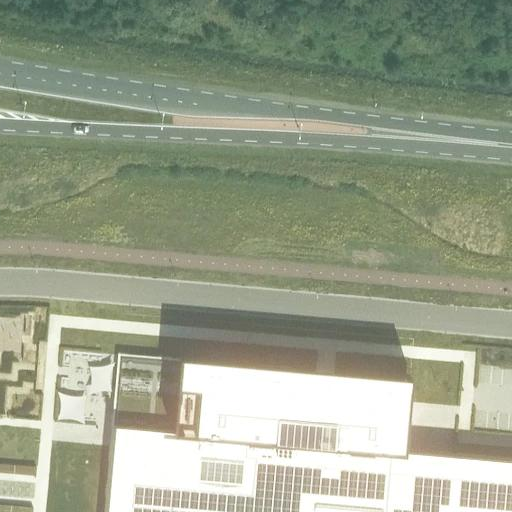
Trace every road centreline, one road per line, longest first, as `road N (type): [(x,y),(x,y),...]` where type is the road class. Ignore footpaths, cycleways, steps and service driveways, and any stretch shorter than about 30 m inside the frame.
road 1 (primary): [(511,141),(0,74)]
road 2 (unclassified): [(511,324),(0,283)]
road 3 (primary): [(0,121),(217,137),(511,144)]
